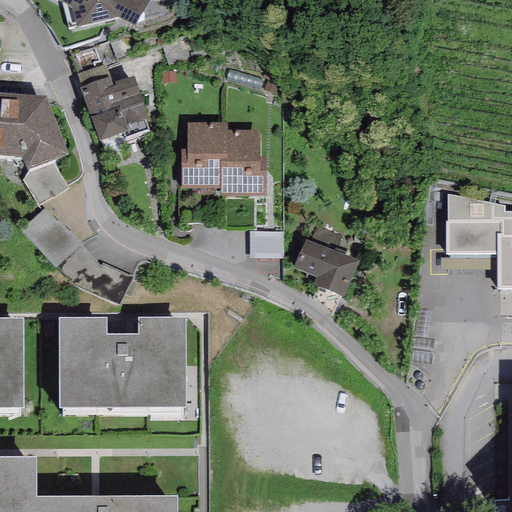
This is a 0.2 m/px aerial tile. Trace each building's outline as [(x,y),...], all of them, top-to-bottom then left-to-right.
[(52,0),(62,5),(68,31),(75,27),(76,31),(116,19),(135,28),(150,0),(52,0)] [(98,145),(150,129),(135,80),(112,88),(110,81),(81,90),(98,145)] [(0,161),(22,162),(26,175),(53,166),(68,162),(46,101),(0,97),(0,161)] [(227,162),(227,133),(227,127),(187,127),(187,153),(181,153),(181,191),(220,191),(220,162),(227,162)] [(260,133),(227,133),(227,162),(220,162),(220,191),(220,198),(266,198),(266,160),(260,160),(260,133)] [(68,191),(53,166),(26,175),(23,183),(39,207),(68,191)] [(504,208),(445,198),(445,257),(494,256),(496,293),(511,293),(511,215),(503,216),(504,208)] [(55,270),(57,268),(81,246),(82,245),(70,232),(69,233),(57,221),(56,223),(44,210),(20,233),(55,270)] [(283,260),(283,233),(250,234),(250,260),(283,260)] [(358,265),(305,243),(293,271),(317,281),(314,288),(343,301),(358,265)] [(101,268),(81,246),(57,268),(75,289),(119,309),(133,278),(103,265),(101,268)] [(456,270),(487,270),(487,260),(456,259),(456,270)] [(0,414),(23,414),(22,324),(0,324),(0,414)] [(108,325),(59,325),(60,415),(186,414),(185,324),(138,324),(138,341),(108,341),(108,325)] [(28,511),(29,503),(36,503),(36,463),(0,463),(0,511),(28,511)] [(177,511),(177,503),(36,503),(29,503),(28,511),(177,511)]
